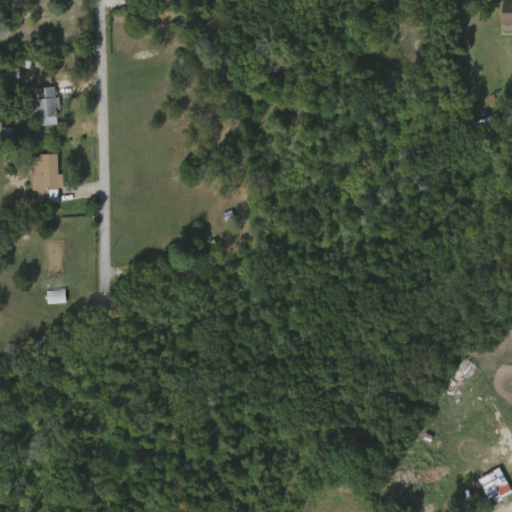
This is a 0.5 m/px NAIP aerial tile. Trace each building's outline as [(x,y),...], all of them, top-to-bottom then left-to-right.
[(511,0),(511,31),(500,31),(500,26),(499,26),(499,0),(511,0)] [(0,63),(19,61),(21,78),(16,78),(16,77),(0,78),(0,63)] [(57,95),(57,97),(61,97),(62,110),(59,110),(58,108),(59,125),(41,126),(40,111),(34,112),(33,99),(38,99),(37,88),(57,86),(57,95)] [(27,130),(47,130),(47,92),(26,92),(27,130)] [(0,122),(4,122),(4,128),(13,127),(14,136),(4,137),(5,147),(0,147),(0,122)] [(60,171),(60,175),(66,174),(66,188),(61,188),(60,202),(40,203),(39,190),(34,190),(33,157),(41,157),(41,154),(59,154),(59,153),(61,153),(61,170),(60,171)] [(467,372),(456,362),(433,389),(444,399),(467,372)]
